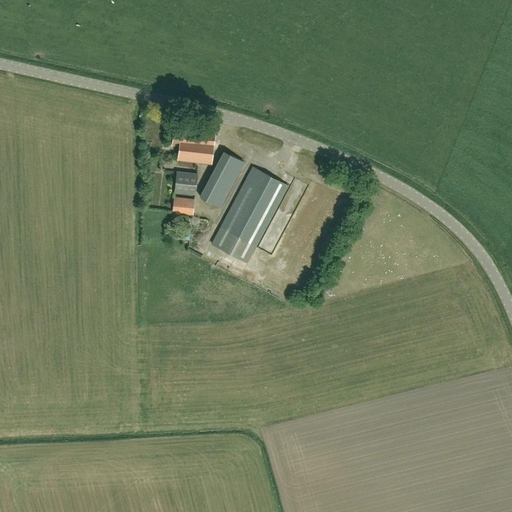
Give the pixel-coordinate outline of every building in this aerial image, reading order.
[(179,147),(178,160),(195,162),(212,164),(215,127),(174,123),(172,146),(179,147)] [(224,151),(200,196),(220,207),(244,162),(224,151)] [(246,264),(255,247),(288,186),(253,167),(220,228),(211,244),(246,264)] [(174,193),(194,195),(197,173),(177,171),(174,193)] [(173,197),(172,214),(193,216),(194,199),(173,197)]
